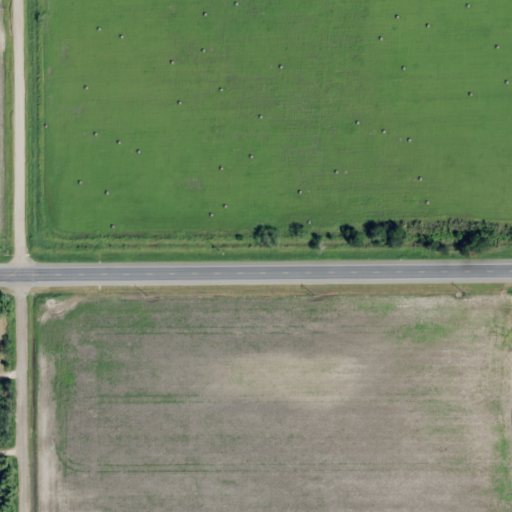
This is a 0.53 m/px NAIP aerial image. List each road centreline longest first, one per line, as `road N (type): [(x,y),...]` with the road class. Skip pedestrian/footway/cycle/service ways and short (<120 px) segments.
road 1 (tertiary): [(0,277),(511,270)]
road 2 (residential): [(23,511),(19,0)]
